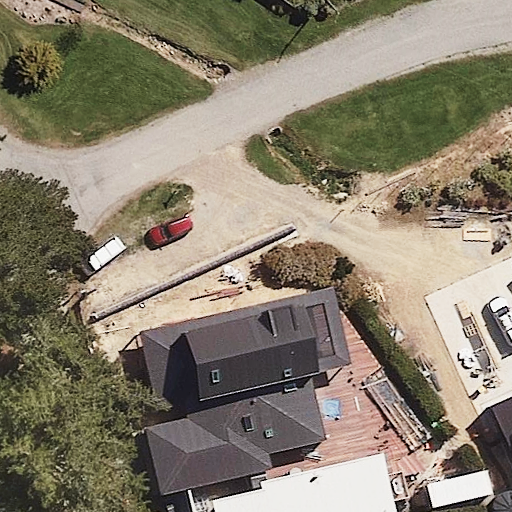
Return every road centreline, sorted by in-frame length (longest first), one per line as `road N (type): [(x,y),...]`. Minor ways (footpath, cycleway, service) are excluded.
road 1 (residential): [(11,217),(398,42),(511,11)]
road 2 (residential): [(96,511),(45,306),(11,217)]
